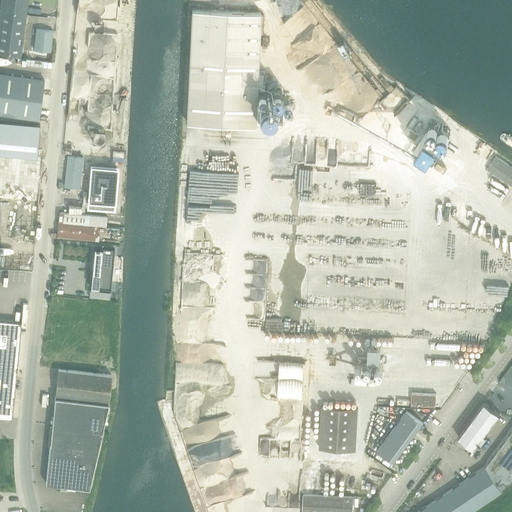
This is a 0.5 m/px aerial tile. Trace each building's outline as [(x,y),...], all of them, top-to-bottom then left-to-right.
[(0,52),(20,55),(27,0),(1,0),(0,13),(0,52)] [(192,8),(186,122),(255,125),(255,115),(277,116),(278,101),(256,100),(259,34),(263,34),(264,15),(260,15),(260,12),(192,8)] [(50,51),(53,31),(36,29),(34,49),(50,51)] [(358,49),(352,53),(363,66),(368,61),(358,49)] [(0,113),(38,119),(43,79),(0,73),(0,113)] [(270,93),(271,96),(273,98),(275,99),(278,98),(280,96),(281,94),(281,91),(279,88),(276,88),(273,88),(271,90),(270,93)] [(282,100),(282,102),(284,104),(286,105),(289,104),(290,102),(290,100),(289,98),(286,97),(284,97),(282,100)] [(261,124),(263,129),(265,132),(270,133),(274,132),(277,129),(278,125),(278,121),(275,117),(270,116),(266,117),(263,120),(261,124)] [(0,120),(0,152),(37,156),(40,124),(0,120)] [(428,125),(430,129),(432,130),(435,130),(437,129),(439,126),(438,123),(436,121),(433,120),(430,122),(428,125)] [(106,135),(107,122),(93,121),(92,134),(106,135)] [(442,138),(446,138),(449,137),(450,134),(450,130),(449,128),(446,126),(442,126),(439,127),(438,130),(437,133),(439,137),(442,138)] [(487,169),(511,185),(511,166),(496,156),(487,169)] [(92,166),(88,207),(113,209),(117,168),(92,166)] [(282,185),(282,176),(265,176),(265,185),(282,185)] [(184,193),(196,194),(196,185),(211,186),(211,181),(185,179),(184,193)] [(256,187),(256,197),(266,198),(266,193),(274,193),(275,188),(256,187)] [(214,188),(214,196),(183,195),(183,205),(216,206),(217,196),(227,196),(227,189),(214,188)] [(331,199),(331,190),(314,189),(313,199),(331,199)] [(361,211),(361,217),(399,219),(400,204),(365,203),(365,194),(339,193),(338,210),(361,211)] [(268,197),(268,201),(253,201),(253,212),(289,213),(289,198),(268,197)] [(107,215),(59,211),(58,221),(100,225),(106,226),(107,215)] [(201,229),(182,230),(182,241),(221,240),(221,220),(201,220),(201,229)] [(98,240),(100,225),(58,221),(57,236),(98,240)] [(462,257),(465,223),(448,222),(446,256),(462,257)] [(289,231),(285,231),(285,225),(283,225),(283,232),(276,232),(276,241),(289,240),(289,231)] [(119,235),(119,227),(104,226),(103,239),(108,239),(108,234),(119,235)] [(320,231),(308,230),(307,251),(319,252),(320,231)] [(307,255),(306,267),(322,268),(322,258),(332,258),(333,235),(323,234),(321,256),(307,255)] [(362,240),(361,266),(369,267),(370,241),(362,240)] [(267,262),(251,262),(251,270),(254,270),(254,280),(279,280),(279,277),(287,277),(288,252),(289,242),(264,241),(264,251),(267,251),(267,262)] [(479,289),(508,290),(509,259),(509,254),(503,253),(504,246),(482,245),(482,258),(480,258),(480,270),(476,270),(476,280),(479,280),(479,289)] [(114,249),(94,247),(90,287),(110,289),(114,249)] [(180,254),(180,267),(198,268),(199,255),(180,254)] [(292,254),(291,267),(304,268),(305,255),(292,254)] [(341,272),(342,257),(333,256),(332,271),(341,272)] [(304,271),(292,271),(291,286),(303,286),(304,271)] [(214,292),(214,282),(203,283),(203,293),(214,292)] [(89,298),(109,299),(110,292),(90,291),(89,298)] [(288,300),(298,300),(299,291),(288,291),(288,300)] [(478,299),(465,298),(465,304),(496,305),(497,293),(478,292),(478,299)] [(251,302),(251,310),(285,311),(286,294),(280,294),(280,303),(251,302)] [(454,304),(454,314),(491,316),(492,306),(454,304)] [(179,319),(188,319),(189,306),(179,305),(179,319)] [(197,339),(197,330),(217,331),(218,323),(178,321),(177,330),(187,331),(186,339),(197,339)] [(488,324),(465,323),(464,333),(487,334),(488,324)] [(0,416),(12,418),(20,329),(0,327),(0,416)] [(463,334),(462,344),(480,345),(480,335),(463,334)] [(429,343),(428,355),(478,358),(478,346),(429,343)] [(57,376),(55,390),(109,395),(111,374),(58,369),(51,368),(50,376),(57,376)] [(306,372),(305,397),(433,402),(433,396),(438,396),(438,391),(447,391),(448,377),(306,372)] [(254,377),(253,393),(303,396),(303,390),(288,389),(289,379),(254,377)] [(109,400),(109,395),(55,390),(51,430),(49,430),(49,435),(51,435),(46,483),(60,485),(60,487),(67,487),(67,485),(89,488),(102,431),(109,400)] [(175,407),(182,405),(178,390),(171,391),(175,407)] [(208,400),(177,411),(181,424),(213,413),(208,400)] [(484,434),(499,413),(484,402),(459,437),(474,448),(479,442),(481,444),(487,435),(484,434)] [(355,450),(358,408),(322,406),(319,448),(355,450)] [(393,463),(423,422),(407,410),(377,451),(393,463)] [(511,430),(485,466),(417,511),(470,511),(503,490),(511,482),(511,430)] [(290,465),(300,465),(299,456),(290,456),(290,465)] [(352,511),(353,497),(303,494),(302,511),(352,511)]
